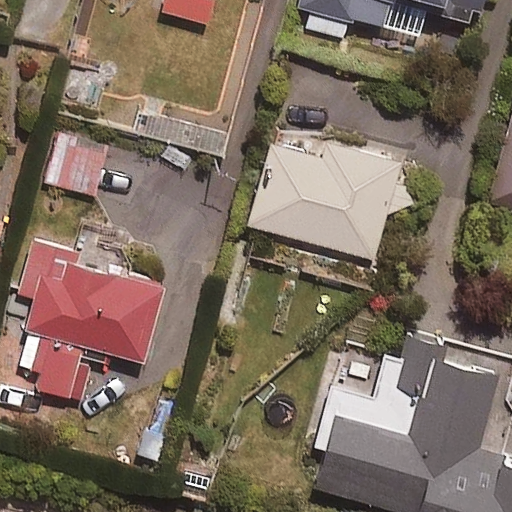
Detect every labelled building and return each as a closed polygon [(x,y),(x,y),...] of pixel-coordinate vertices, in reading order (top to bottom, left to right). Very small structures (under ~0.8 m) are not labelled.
[(213,0),(167,0),(165,10),(208,22),(213,0)] [(299,0),(293,21),(342,37),(349,13),(383,24),(390,0),(399,0),(476,24),(483,0),(299,0)] [(511,124),(491,199),(511,205),(511,124)] [(398,176),(403,159),(276,125),(250,223),(377,257),(389,208),(403,205),(409,196),(408,185),(398,176)] [(106,149),(56,137),(45,181),(96,193),(106,149)] [(147,360),(165,286),(78,264),(83,245),(34,233),(20,290),(39,294),(21,364),(42,369),(37,386),(83,398),(96,347),(147,360)] [(318,442),(331,445),(319,487),(412,511),(511,511),(511,456),(502,454),(511,419),(511,404),(505,402),(511,377),(511,352),(412,325),(403,357),(389,353),(376,399),(333,387),(318,442)]
